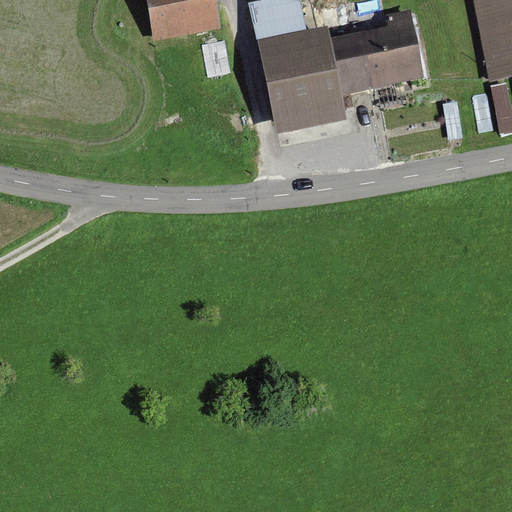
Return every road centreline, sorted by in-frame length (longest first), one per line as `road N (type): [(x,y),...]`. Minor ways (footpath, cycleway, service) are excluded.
road 1 (residential): [(511,157),(290,195),(193,201),(0,177)]
road 2 (track): [(116,197),(0,265)]
